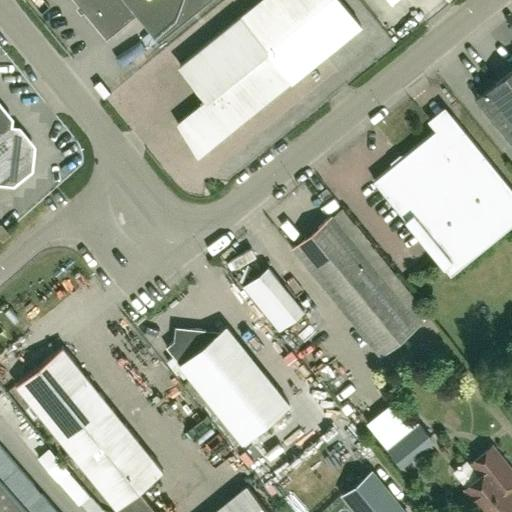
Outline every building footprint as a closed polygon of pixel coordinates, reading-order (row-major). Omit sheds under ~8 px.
[(158,38),(204,0),(75,0),(106,38),(138,12),(158,38)] [(340,0),(258,0),(240,15),(179,64),(207,98),(178,122),(186,136),(188,135),(193,140),(201,154),(299,75),(361,25),(340,0)] [(142,33),(112,57),(119,66),(149,41),(142,33)] [(511,143),(511,66),(474,97),(511,143)] [(28,166),(30,146),(17,131),(6,130),(7,119),(0,109),(0,177),(12,179),(28,166)] [(511,223),(511,188),(453,115),(374,179),(450,273),(511,223)] [(291,246),(379,355),(420,322),(331,214),(291,246)] [(10,233),(1,223),(0,223),(0,237),(3,240),(10,233)] [(303,310),(267,266),(242,286),(278,330),(303,310)] [(211,337),(205,329),(190,328),(168,346),(167,345),(166,345),(180,363),(242,441),(289,402),(226,324),(211,337)] [(163,469),(62,345),(16,383),(117,507),(139,489),(163,469)] [(317,367),(330,356),(324,348),(310,359),(317,367)] [(388,447),(403,466),(418,453),(415,449),(430,436),(419,422),(388,447)] [(511,483),(511,470),(491,445),(471,462),(481,474),(465,487),(485,511),(503,511),(511,505),(511,495),(506,488),(511,483)] [(343,493),(358,511),(405,511),(372,470),(343,493)] [(31,511),(0,476),(0,511),(31,511)] [(270,511),(246,482),(209,511),(163,511),(162,510),(160,511),(157,511),(139,489),(117,507),(120,511),(270,511)]
